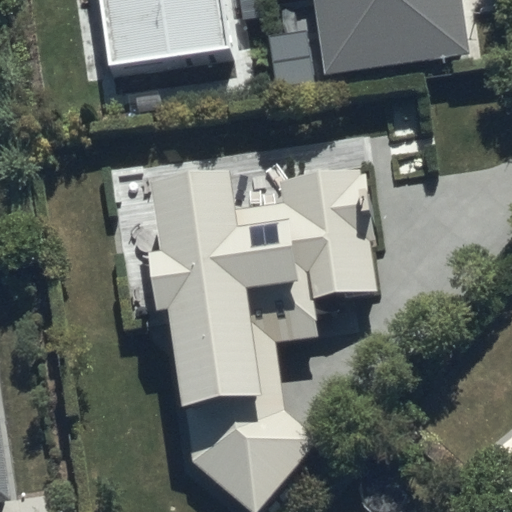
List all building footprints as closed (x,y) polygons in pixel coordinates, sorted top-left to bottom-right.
[(103,0),(113,75),(236,60),(229,0),(103,0)] [(318,0),(330,79),(474,58),(465,0),(318,0)] [(171,268),(158,269),(166,326),(178,324),(199,472),(245,511),(272,511),(325,451),(290,421),(281,354),(321,348),(318,325),(345,321),(343,307),(383,302),(376,251),(381,251),(372,180),(287,191),(289,214),(246,219),(241,186),(162,196),(171,268)] [(0,511),(18,509),(6,409),(0,410),(0,511)] [(511,438),(496,453),(511,471),(511,438)]
